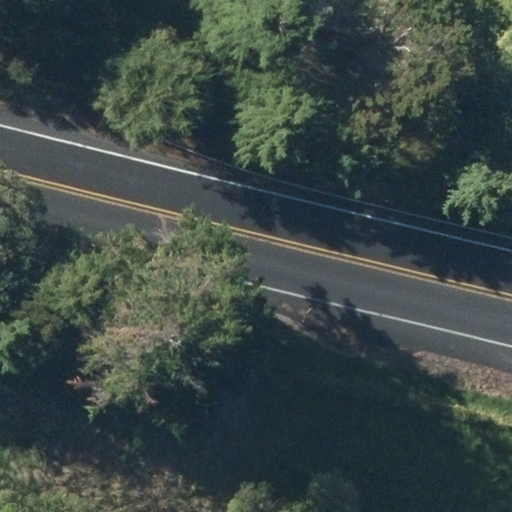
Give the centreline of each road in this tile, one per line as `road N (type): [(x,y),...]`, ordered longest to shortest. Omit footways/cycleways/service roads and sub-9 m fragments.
road 1 (primary): [(0,191),(511,322)]
road 2 (track): [(333,0),(511,88)]
